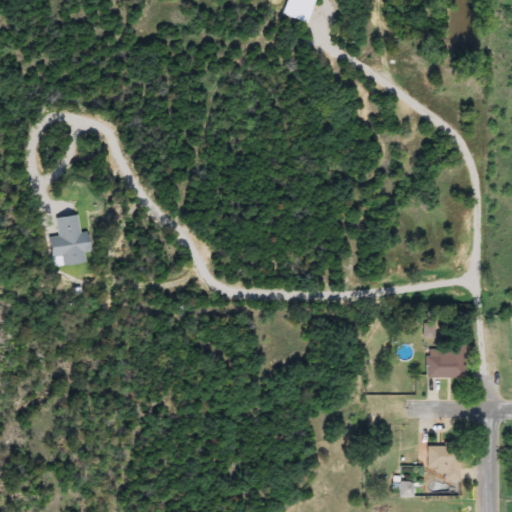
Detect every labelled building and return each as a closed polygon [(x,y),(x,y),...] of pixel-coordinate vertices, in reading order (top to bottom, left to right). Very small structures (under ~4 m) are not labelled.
[(313,0),(304,24),(279,15),(284,0),(313,0)] [(82,232),(82,264),(52,265),(51,237),(56,237),(56,216),(74,215),(75,232),(82,232)] [(432,338),(421,338),(421,322),(432,322),(432,338)] [(425,349),(447,349),(447,340),(462,341),(462,379),(424,378),(425,349)] [(456,481),(439,481),(439,468),(418,468),(418,446),(456,446),(456,481)]
